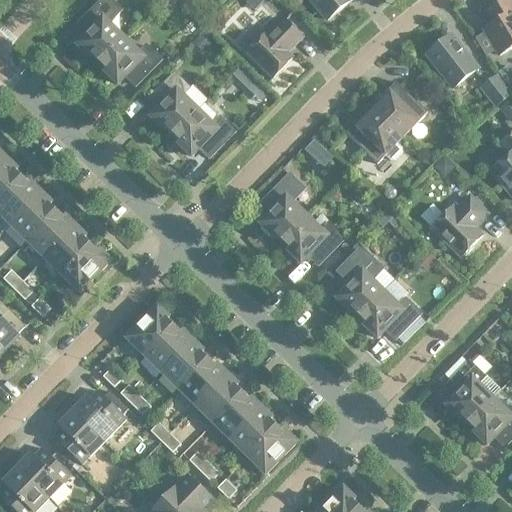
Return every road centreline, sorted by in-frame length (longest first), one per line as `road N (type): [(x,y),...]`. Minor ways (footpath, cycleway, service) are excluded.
road 1 (residential): [(437,0),(365,58),(181,248)]
road 2 (residential): [(181,248),(0,438)]
road 3 (residential): [(181,248),(0,71)]
road 4 (residential): [(360,423),(181,248)]
road 5 (residential): [(511,267),(360,423)]
road 6 (residential): [(451,511),(360,423)]
road 7 (residential): [(360,423),(273,511)]
